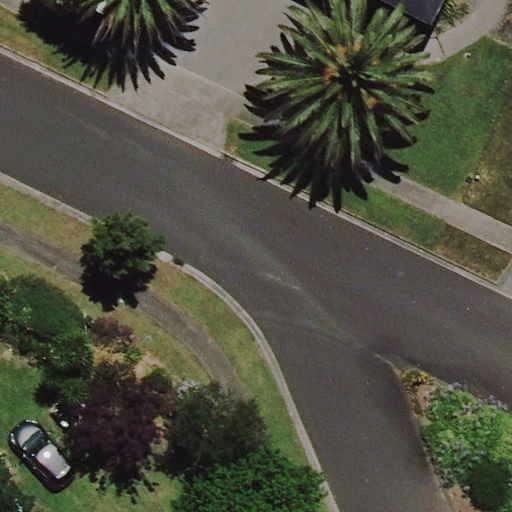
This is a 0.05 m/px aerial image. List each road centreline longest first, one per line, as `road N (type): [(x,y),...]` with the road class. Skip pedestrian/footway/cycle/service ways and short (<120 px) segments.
road 1 (residential): [(0,107),(313,255)]
road 2 (residential): [(427,511),(313,255)]
road 3 (residential): [(313,255),(511,341)]
